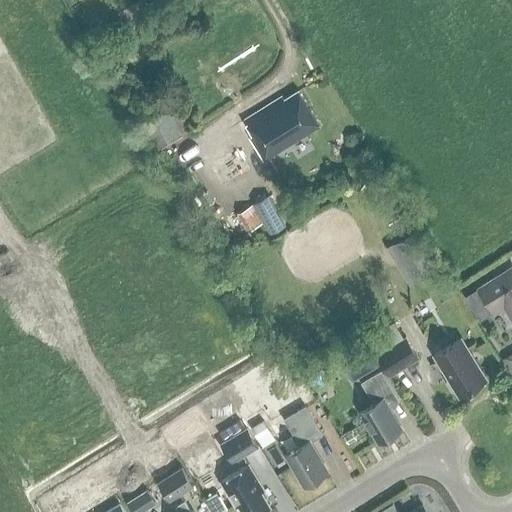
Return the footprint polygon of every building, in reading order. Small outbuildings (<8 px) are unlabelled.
[(250,137),(264,160),(320,126),(298,91),(285,99),(283,97),(244,120),(253,135),(250,137)] [(166,108),(139,124),(156,151),(182,135),(191,130),(174,104),(166,109),(166,108)] [(253,205),(269,234),(286,225),(269,196),(253,205)] [(261,224),(251,206),(237,214),(246,232),(261,224)] [(414,231),(391,245),(414,282),(436,269),(414,231)] [(477,314),(489,307),(494,317),(505,310),(511,321),(511,268),(499,276),(478,290),(466,297),(477,314)] [(371,336),(366,339),(375,355),(385,349),(375,333),(371,336)] [(375,355),(389,377),(419,358),(406,336),(385,349),(375,355)] [(451,391),(455,391),(458,396),(485,380),(460,339),(433,355),(447,379),(446,383),(451,391)] [(339,361),(352,382),(378,366),(365,345),(339,361)] [(373,403),(359,412),(378,443),(401,429),(383,400),(393,393),(380,371),(360,383),(373,403)] [(299,446),(285,454),(303,485),(326,472),(308,442),(321,434),(304,407),(284,419),(299,446)] [(263,420),(251,428),(257,439),(270,431),(263,420)] [(220,443),(232,463),(259,447),(247,427),(220,443)] [(263,490),(248,465),(220,482),(235,507),(237,505),(241,511),(259,511),(269,506),(260,491),(263,490)] [(157,482),(170,502),(194,487),(182,467),(157,482)] [(126,503),(131,511),(144,511),(157,504),(147,489),(126,503)] [(210,511),(220,511),(227,509),(217,489),(202,496),(210,511)] [(190,511),(184,501),(175,506),(178,511),(190,511)]
